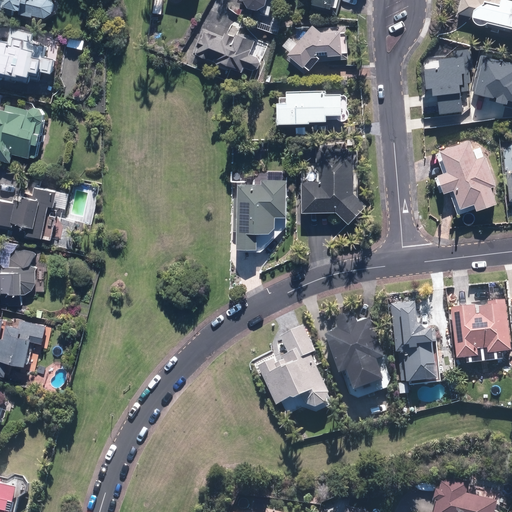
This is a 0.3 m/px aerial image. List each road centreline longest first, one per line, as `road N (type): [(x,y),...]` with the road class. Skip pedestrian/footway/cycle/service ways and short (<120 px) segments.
road 1 (residential): [(100,511),(158,390),(215,334),(315,280),(403,263)]
road 2 (residential): [(403,263),(388,76)]
